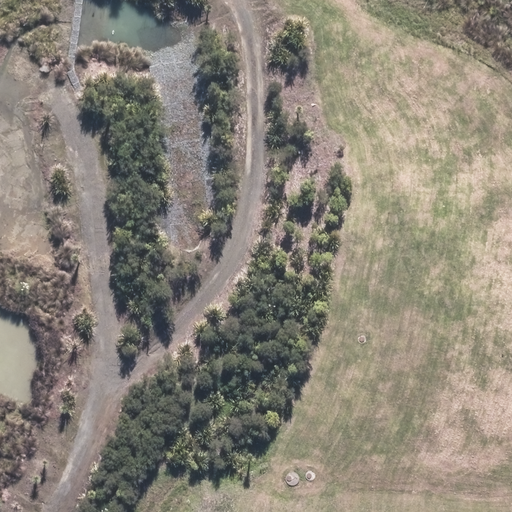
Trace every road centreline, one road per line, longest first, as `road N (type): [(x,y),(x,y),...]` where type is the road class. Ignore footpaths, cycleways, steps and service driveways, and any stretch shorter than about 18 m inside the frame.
road 1 (track): [(258,0),(268,31),(247,209),(194,311),(125,375),(68,511)]
road 2 (track): [(110,410),(111,291),(83,154),(50,80)]
